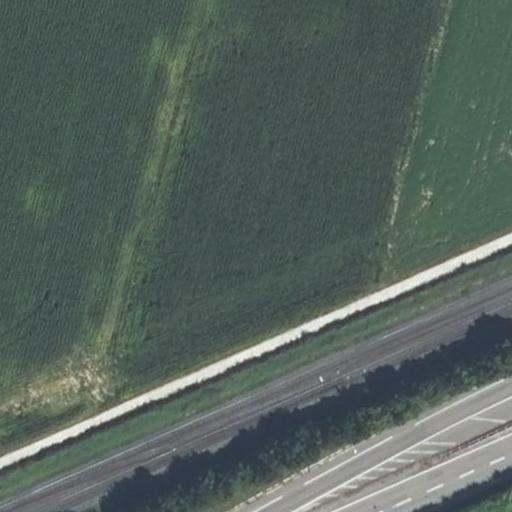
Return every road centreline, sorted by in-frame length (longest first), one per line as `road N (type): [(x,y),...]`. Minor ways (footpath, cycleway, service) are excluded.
road 1 (secondary): [(511,386),(268,511)]
road 2 (trunk): [(383,511),(511,453)]
